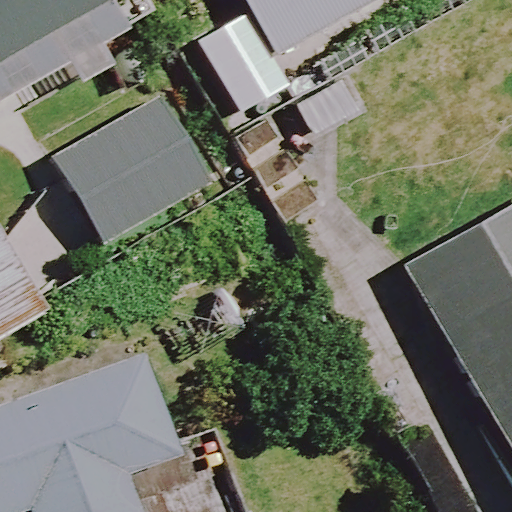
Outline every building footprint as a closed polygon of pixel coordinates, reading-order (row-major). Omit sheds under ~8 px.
[(0,0),(0,111),(126,40),(103,0),(0,0)] [(225,0),(261,66),(378,2),(376,0),(225,0)] [(372,114),(350,73),(264,119),(286,161),(372,114)] [(197,198),(144,111),(41,174),(94,261),(197,198)] [(511,511),(511,214),(395,279),(511,494),(511,511)] [(169,464),(135,367),(0,414),(0,511),(120,511),(111,484),(169,464)]
